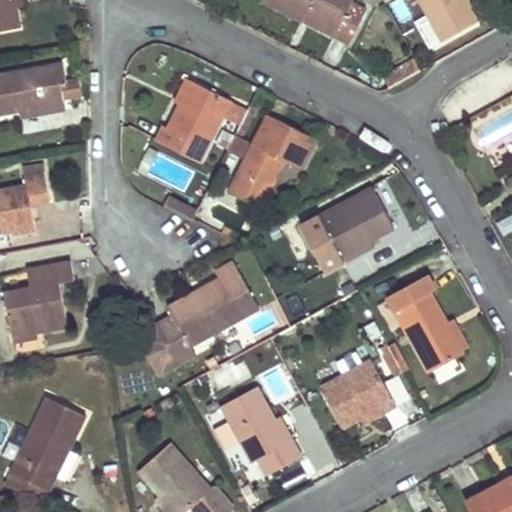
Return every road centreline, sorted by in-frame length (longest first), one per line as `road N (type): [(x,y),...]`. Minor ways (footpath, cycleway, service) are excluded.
road 1 (residential): [(148,252),(102,176),(109,0)]
road 2 (residential): [(169,0),(399,115)]
road 3 (residential): [(511,401),(310,511)]
road 4 (residential): [(399,115),(441,169),(511,306)]
road 5 (residential): [(511,30),(440,70),(399,115)]
